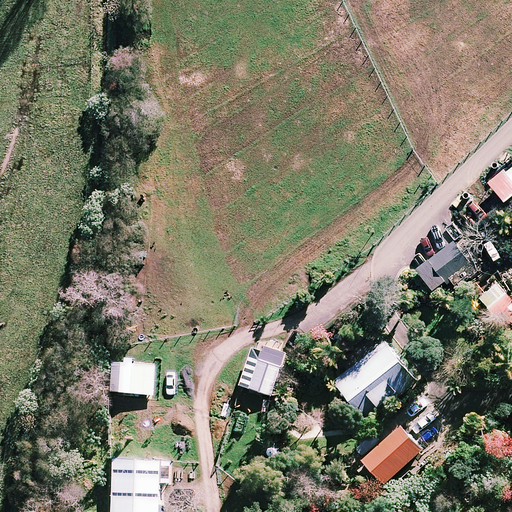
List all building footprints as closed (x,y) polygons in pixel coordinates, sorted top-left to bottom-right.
[(486,268),(463,239),(418,275),(434,296),(450,284),(456,292),(486,268)] [(508,298),(499,288),(480,303),(489,314),(508,298)] [(418,386),(388,348),(335,389),(354,414),(369,403),(379,417),(418,386)] [(145,399),(148,370),(124,368),(121,397),(145,399)] [(432,451),(411,426),(363,466),(384,491),(432,451)]
